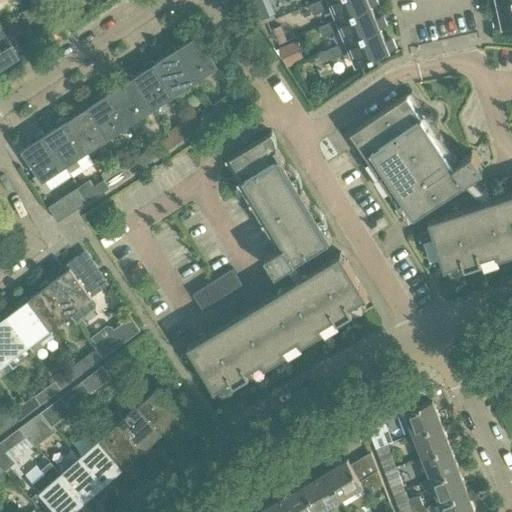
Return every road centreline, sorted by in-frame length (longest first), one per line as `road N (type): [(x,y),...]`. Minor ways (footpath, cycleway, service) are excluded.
road 1 (residential): [(426,335),(407,318),(208,0)]
road 2 (residential): [(154,511),(232,445),(426,335)]
road 3 (residential): [(161,0),(0,110)]
road 4 (residential): [(511,492),(453,365),(426,335)]
